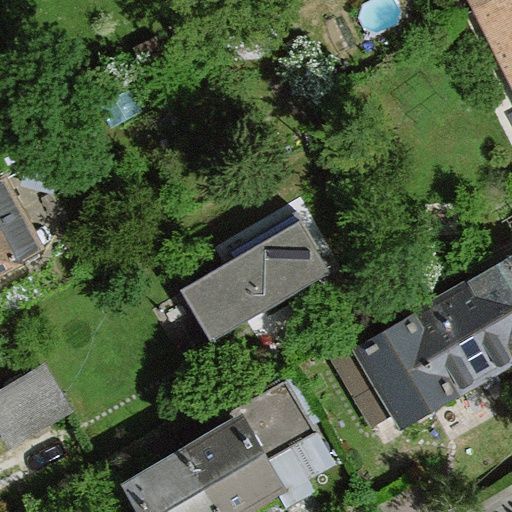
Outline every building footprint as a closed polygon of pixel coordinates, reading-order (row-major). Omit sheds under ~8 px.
[(479,0),(484,8),(500,0),(479,0)] [(511,0),(500,0),(484,8),(502,48),(511,42),(511,0)] [(5,182),(0,184),(0,267),(39,246),(5,182)] [(334,272),(300,214),(177,285),(211,343),(334,272)] [(511,264),(482,281),(511,335),(511,264)] [(511,357),(511,335),(482,281),(412,322),(453,391),(511,357)] [(366,350),(379,342),(368,321),(329,344),(341,365),(366,350)] [(453,391),(412,322),(379,342),(366,350),(400,410),(405,419),(453,391)] [(366,350),(341,365),(375,424),(400,410),(366,350)] [(47,369),(0,397),(0,418),(13,441),(69,409),(47,369)] [(235,412),(240,423),(264,461),(316,430),(286,382),(235,412)] [(188,455),(221,511),(232,511),(278,485),(264,461),(240,423),(188,455)] [(221,511),(188,455),(135,486),(150,511),(221,511)]
